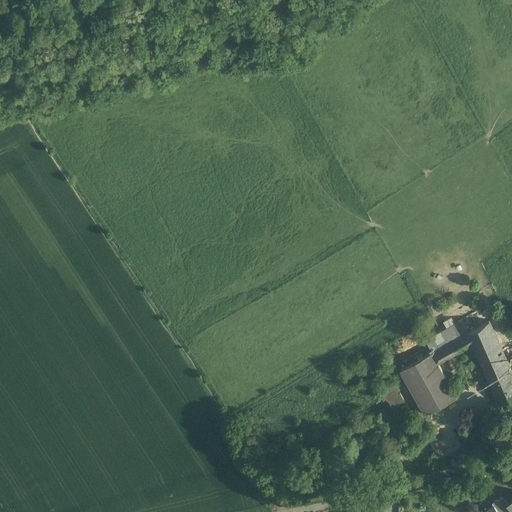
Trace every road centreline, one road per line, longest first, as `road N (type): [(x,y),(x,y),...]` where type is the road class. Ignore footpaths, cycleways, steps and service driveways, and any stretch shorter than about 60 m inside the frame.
road 1 (track): [(290,510),(22,99)]
road 2 (residential): [(282,511),(408,485)]
